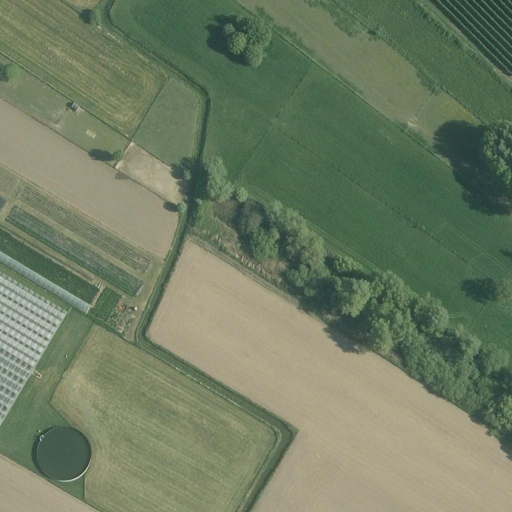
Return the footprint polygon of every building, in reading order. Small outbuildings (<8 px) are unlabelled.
[(88,312),(93,304),(0,252),(0,260),(23,274),(22,276),(88,312)] [(0,274),(0,342),(37,365),(67,315),(0,274)] [(0,427),(37,365),(0,342),(0,427)] [(474,422),(384,370),(378,379),(379,367),(382,365),(371,359),(367,361),(367,357),(363,357),(363,378),(365,382),(362,380),(340,391),(343,396),(343,406),(347,415),(341,425),(345,427),(345,432),(347,438),(342,447),(400,481),(467,481),(467,461),(470,455),(465,445),(470,442),(472,443),(475,436),(480,434),(474,422)] [(90,458),(90,453),(90,447),(89,444),(86,439),(84,436),(80,433),(76,430),(72,428),(67,428),(63,428),(60,428),(56,429),(53,431),(48,434),(45,438),(42,442),(41,446),(40,452),(41,457),(42,462),(44,466),(47,470),(51,473),(55,475),(58,477),(64,478),(70,477),(74,476),(79,474),(83,471),(86,467),(88,463),(90,458)] [(378,494),(375,499),(382,499),(374,511),(404,511),(410,502),(410,495),(314,438),(289,480),(348,481),(349,482),(356,483),(356,485),(363,489),(364,489),(364,488),(371,493),(374,487),(374,494),(378,494)]
